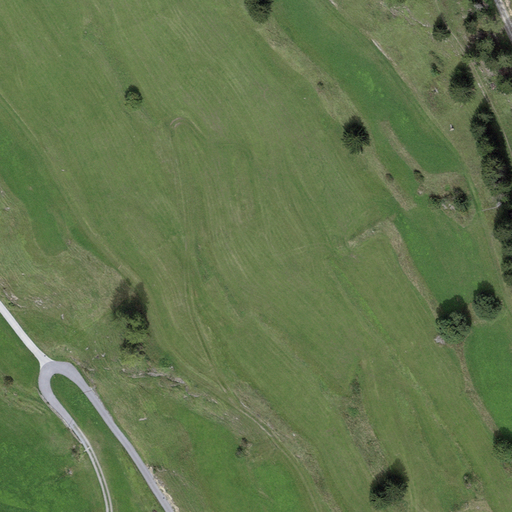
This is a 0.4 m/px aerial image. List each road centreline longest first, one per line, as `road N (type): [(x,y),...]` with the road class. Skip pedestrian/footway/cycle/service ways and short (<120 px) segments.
road 1 (track): [(207,146),(183,121),(172,130),(187,209),(190,300),(227,390),(298,465),(319,511)]
road 2 (residential): [(46,365),(82,375),(169,511)]
road 3 (track): [(111,511),(89,446),(41,384),(46,365)]
